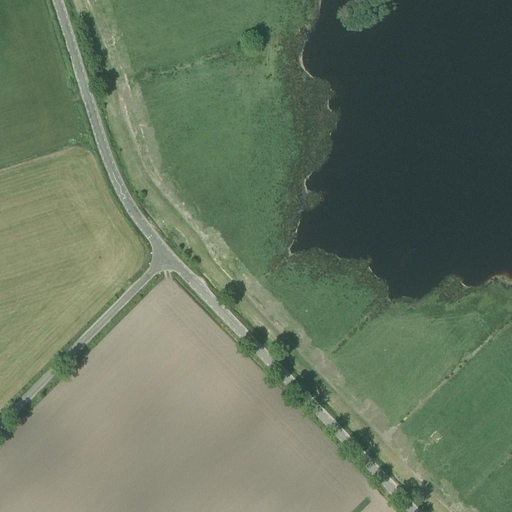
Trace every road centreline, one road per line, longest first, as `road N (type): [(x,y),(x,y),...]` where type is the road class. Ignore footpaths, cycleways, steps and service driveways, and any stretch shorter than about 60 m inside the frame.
road 1 (unclassified): [(413,511),(156,249)]
road 2 (unclassified): [(156,249),(108,165),(54,0)]
road 3 (unclassified): [(0,414),(156,249)]
